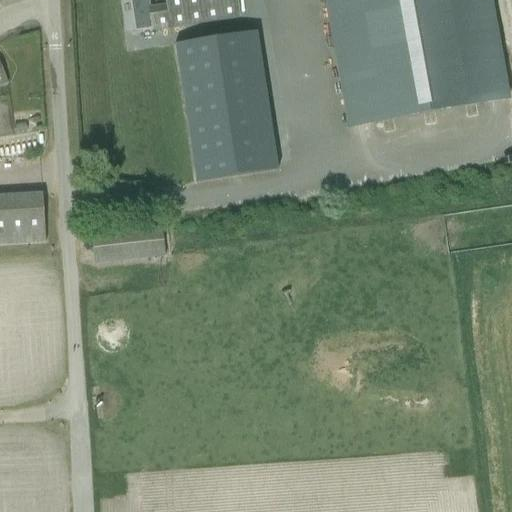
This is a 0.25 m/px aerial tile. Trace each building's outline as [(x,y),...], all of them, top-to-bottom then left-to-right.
[(153,30),(154,30),(151,9),(149,0),(130,0),(135,32),(153,30)] [(164,0),(165,7),(168,30),(190,27),(186,0),(164,0)] [(506,101),(487,0),(327,0),(351,129),(506,101)] [(276,177),(251,39),(171,54),(196,192),(276,177)] [(0,62),(0,87),(8,84),(0,62)] [(23,196),(0,197),(0,246),(46,243),(43,195),(23,196)] [(94,258),(114,255),(165,250),(162,226),(91,233),(94,258)]
